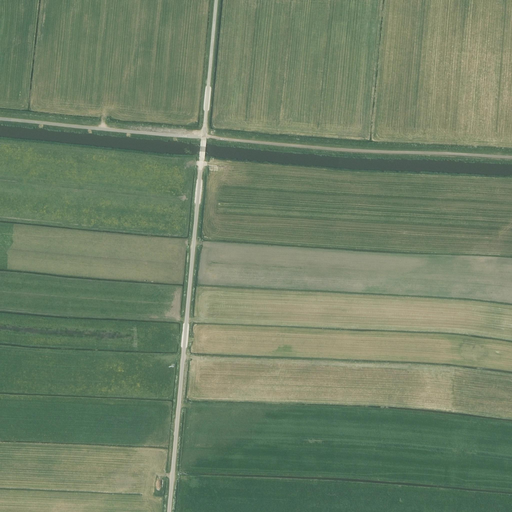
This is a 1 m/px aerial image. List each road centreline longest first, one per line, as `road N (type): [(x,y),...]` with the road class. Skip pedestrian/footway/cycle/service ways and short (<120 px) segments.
road 1 (unclassified): [(169,511),(201,158)]
road 2 (unclassified): [(203,136),(0,119)]
road 3 (unclassified): [(203,136),(216,0)]
